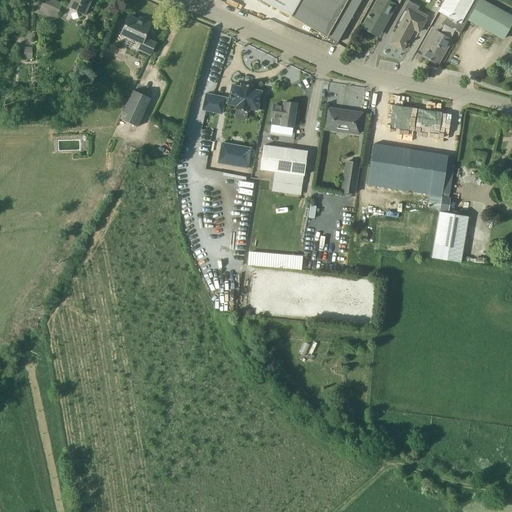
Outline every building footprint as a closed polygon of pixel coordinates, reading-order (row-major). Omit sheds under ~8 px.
[(50,0),(44,0),(39,12),(55,19),(61,5),(50,0)] [(72,0),(70,7),(84,13),(90,0),(72,0)] [(260,0),(337,43),(361,0),(260,0)] [(373,34),(378,37),(396,5),(386,0),(379,0),(370,17),(368,16),(368,17),(362,28),(373,34)] [(460,34),(468,20),(479,0),(444,0),(445,0),(438,11),(447,16),(443,24),(460,34)] [(511,16),(481,0),(479,0),(468,20),(503,39),(511,23),(511,16)] [(404,10),(407,12),(390,43),(402,50),(411,34),(410,33),(412,28),(419,32),(428,16),(418,10),(420,7),(408,1),(404,10)] [(129,16),(121,34),(142,43),(139,49),(150,54),(155,43),(144,38),(151,23),(144,19),(143,23),(129,16)] [(422,56),(437,65),(451,40),(436,32),(422,56)] [(33,47),(24,47),(24,58),(33,58),(33,47)] [(232,85),(228,104),(236,106),(234,116),(234,117),(235,117),(235,118),(236,119),(237,120),(238,120),(240,121),(242,121),(243,121),(244,121),(245,120),(247,119),(249,109),(257,110),(261,92),(253,90),(254,87),(241,84),(240,87),(232,85)] [(151,98),(133,90),(120,119),(138,127),(151,98)] [(206,94),(203,110),(222,114),(225,98),(206,94)] [(273,105),(271,125),(293,128),(294,117),(296,117),(297,115),(297,114),(297,112),(295,111),(296,104),(284,102),(283,107),(273,105)] [(325,129),(335,131),(336,127),(349,129),(348,133),(359,134),(362,114),(347,112),(347,113),(340,112),(340,111),(328,109),(325,129)] [(212,141),(211,152),(217,153),(219,142),(212,141)] [(249,168),(253,147),(222,142),(219,163),(249,168)] [(439,212),(448,213),(451,198),(442,196),(448,156),(373,144),(374,144),(368,185),(430,195),(428,208),(439,210),(439,212)] [(307,152),(264,146),(260,170),(304,176),(307,152)] [(359,165),(346,163),(342,192),(355,194),(359,165)] [(439,212),(431,258),(461,263),(468,216),(448,213),(439,212)] [(288,268),(289,254),(247,252),(246,266),(288,268)]
